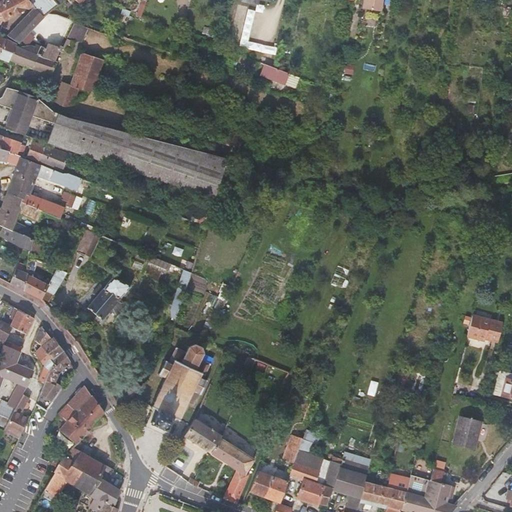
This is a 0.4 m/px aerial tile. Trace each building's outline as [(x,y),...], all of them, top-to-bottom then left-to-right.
[(0,20),(3,21),(32,5),(29,1),(27,0),(3,0),(0,2),(0,20)] [(35,6),(47,12),(58,4),(54,0),(27,0),(29,1),(32,5),(35,6)] [(361,0),(360,7),(378,10),(379,0),(361,0)] [(47,12),(35,6),(7,36),(18,43),(42,18),(41,17),(48,12),(47,12)] [(67,39),(73,42),(82,43),(85,28),(77,26),(73,24),(71,28),(67,39)] [(0,58),(7,62),(8,60),(15,44),(0,36),(0,58)] [(68,50),(69,49),(73,42),(67,39),(63,47),(59,46),(58,47),(47,43),(45,48),(41,56),(31,52),(18,45),(15,44),(8,60),(50,75),(56,61),(54,60),(58,51),(62,53),(64,49),(68,50)] [(34,45),(31,52),(41,56),(45,48),(35,44),(34,45)] [(103,60),(82,53),(70,85),(61,82),(54,102),(71,106),(72,107),(72,105),(77,88),(89,92),(92,89),(93,88),(94,86),(103,60)] [(272,67),(264,64),(263,65),(240,55),(237,61),(261,70),(260,74),(283,83),(286,73),(272,67)] [(0,105),(10,109),(13,110),(6,129),(25,136),(32,116),(56,124),(49,144),(73,152),(126,170),(144,176),(204,197),(213,200),(227,159),(225,158),(166,143),(66,117),(51,112),(38,99),(6,88),(2,96),(0,97),(0,105)] [(10,109),(3,128),(6,129),(13,110),(10,109)] [(19,143),(0,136),(0,149),(9,152),(20,156),(23,146),(19,144),(19,143)] [(64,172),(73,152),(49,144),(33,138),(25,157),(64,172)] [(232,139),(229,152),(237,154),(240,141),(232,139)] [(429,170),(430,169),(431,150),(418,148),(417,167),(421,167),(421,170),(429,170)] [(9,152),(0,149),(0,160),(6,162),(9,152)] [(86,189),(89,182),(79,179),(64,173),(63,174),(24,159),(21,158),(19,158),(20,156),(9,152),(6,162),(16,165),(4,197),(24,205),(42,212),(59,219),(63,208),(30,195),(37,176),(77,190),(79,184),(84,186),(83,188),(86,189)] [(64,173),(64,172),(25,157),(24,159),(63,174),(64,173)] [(259,175),(261,168),(250,165),(249,173),(259,175)] [(141,183),(144,176),(126,170),(124,177),(141,183)] [(71,207),(73,200),(75,196),(63,191),(60,197),(62,198),(60,203),(71,207)] [(76,193),(75,196),(73,200),(80,202),(82,195),(76,193)] [(0,225),(2,227),(14,232),(18,222),(21,214),(24,205),(4,197),(0,209),(0,225)] [(204,197),(200,211),(209,214),(213,200),(204,197)] [(24,205),(21,214),(39,220),(42,212),(24,205)] [(174,222),(176,216),(175,216),(149,206),(147,212),(174,222)] [(180,206),(175,216),(176,216),(195,224),(199,212),(180,206)] [(200,211),(199,212),(195,224),(205,227),(209,214),(200,211)] [(66,215),(63,221),(78,227),(80,221),(66,215)] [(14,232),(30,239),(34,229),(18,222),(14,232)] [(0,230),(0,235),(30,249),(32,239),(30,239),(14,232),(2,227),(0,230)] [(75,249),(85,254),(94,233),(91,232),(84,229),(75,249)] [(91,257),(96,245),(99,235),(97,235),(94,233),(85,254),(91,257)] [(171,275),(175,266),(137,251),(134,258),(144,263),(144,264),(171,275)] [(32,277),(36,259),(29,256),(26,266),(25,274),(21,290),(40,301),(41,300),(43,295),(48,285),(32,277)] [(140,270),(143,264),(134,261),(132,266),(140,270)] [(17,262),(16,264),(14,270),(25,274),(26,266),(17,262)] [(184,263),(181,269),(183,269),(190,272),(193,265),(184,263)] [(338,265),(332,283),(344,287),(350,269),(338,265)] [(59,284),(62,280),(66,273),(65,272),(56,268),(48,285),(43,295),(50,299),(52,297),(59,284)] [(170,316),(176,318),(190,272),(183,269),(170,311),(170,316)] [(25,274),(14,270),(9,283),(20,290),(21,290),(25,274)] [(96,297),(87,308),(100,320),(109,311),(116,317),(126,305),(119,298),(129,287),(112,278),(103,289),(100,286),(93,294),(96,297)] [(46,303),(50,299),(43,295),(41,300),(46,303)] [(0,304),(0,312),(3,314),(4,312),(8,304),(1,301),(0,304)] [(14,308),(11,313),(14,315),(10,325),(12,326),(19,330),(26,334),(33,318),(14,308)] [(80,331),(87,324),(74,313),(68,320),(80,331)] [(485,339),(497,342),(502,323),(472,315),(467,337),(484,341),(485,339)] [(3,345),(8,347),(11,342),(5,339),(12,326),(10,325),(6,322),(3,321),(0,319),(0,320),(0,343),(2,345),(3,345)] [(34,340),(41,345),(51,338),(43,328),(41,327),(40,327),(34,340)] [(68,361),(61,352),(63,351),(53,337),(51,338),(41,345),(56,363),(49,371),(45,380),(45,382),(39,395),(51,402),(62,386),(56,382),(68,361)] [(165,378),(150,408),(156,410),(150,424),(165,432),(172,418),(178,421),(192,392),(199,395),(206,380),(202,378),(213,358),(203,353),(201,347),(194,344),(187,346),(184,352),(175,348),(168,362),(164,360),(157,375),(165,378)] [(0,379),(1,376),(19,384),(26,387),(32,371),(28,369),(30,364),(23,361),(21,366),(15,364),(19,351),(8,347),(3,345),(0,355),(0,379)] [(47,370),(45,376),(44,379),(45,380),(49,371),(56,363),(41,345),(34,354),(44,366),(47,370)] [(245,363),(252,366),(255,360),(247,357),(245,363)] [(511,373),(499,370),(493,394),(511,399),(511,373)] [(125,391),(126,392),(132,397),(141,388),(136,381),(125,391)] [(26,387),(19,384),(9,404),(0,401),(0,413),(10,417),(12,414),(22,393),(26,387)] [(86,400),(91,395),(84,386),(63,409),(58,414),(65,422),(77,410),(86,400)] [(126,392),(115,403),(119,409),(131,398),(132,397),(126,392)] [(7,423),(3,431),(18,439),(30,416),(22,412),(29,397),(22,393),(12,414),(10,417),(7,423)] [(91,394),(91,395),(86,400),(77,410),(65,422),(58,431),(76,445),(104,413),(91,394)] [(461,397),(452,394),(450,403),(459,404),(461,397)] [(401,422),(405,405),(397,403),(392,420),(401,422)] [(10,417),(0,413),(0,420),(7,423),(10,417)] [(370,434),(376,436),(382,415),(376,414),(370,434)] [(459,417),(452,444),(474,450),(480,423),(459,417)] [(220,437),(194,419),(189,426),(184,435),(210,452),(220,438),(220,437)] [(393,427),(391,434),(399,437),(400,429),(393,427)] [(298,451),(304,453),(309,442),(316,444),(320,435),(305,432),(302,439),(298,451)] [(220,438),(233,446),(236,439),(227,433),(224,439),(220,437),(220,438)] [(282,460),(293,464),(294,462),(298,451),(302,439),(292,435),(282,460)] [(236,470),(223,499),(236,504),(247,476),(244,474),(253,460),(233,446),(220,438),(210,452),(210,453),(236,470)] [(66,481),(83,490),(91,495),(98,483),(98,482),(104,468),(73,448),(71,451),(63,458),(57,464),(52,472),(53,472),(40,496),(53,503),(66,481)] [(304,453),(298,451),(294,462),(317,470),(321,459),(304,453)] [(368,467),(330,456),(325,473),(363,483),(364,481),(368,467)] [(256,495),(264,498),(272,477),(275,468),(260,462),(247,495),(255,498),(256,495)] [(317,503),(324,505),(329,489),(321,486),(314,484),(318,471),(317,470),(294,462),(293,464),(288,476),(301,481),(296,499),(317,506),(317,503)] [(91,495),(106,503),(111,506),(119,492),(105,483),(112,472),(104,468),(98,482),(98,483),(91,495)] [(446,473),(433,469),(430,481),(440,484),(439,489),(434,507),(432,511),(449,511),(455,505),(454,505),(449,504),(453,487),(443,484),(446,473)] [(325,473),(318,471),(314,484),(321,486),(325,473)] [(409,477),(389,472),(389,475),(408,481),(409,477)] [(183,473),(180,477),(190,484),(191,485),(194,479),(183,473)] [(348,494),(359,498),(363,483),(325,473),(321,486),(329,489),(348,494)] [(408,481),(389,475),(386,486),(392,488),(388,507),(386,506),(385,509),(384,511),(400,511),(400,510),(405,491),(408,481)] [(264,498),(277,503),(278,503),(286,483),(286,482),(272,477),(264,498)] [(199,483),(194,479),(191,485),(196,488),(199,483)] [(359,499),(386,506),(388,507),(392,488),(386,486),(364,481),(363,483),(359,498),(359,499)] [(439,489),(428,485),(426,485),(424,493),(414,491),(414,494),(405,491),(400,510),(405,511),(432,511),(434,507),(439,489)] [(348,494),(343,511),(355,511),(356,509),(359,499),(359,498),(348,494)] [(363,504),(385,509),(386,506),(359,499),(356,509),(361,511),(363,504)] [(106,503),(102,510),(100,511),(115,511),(116,510),(116,509),(111,506),(106,503)] [(290,511),(292,508),(278,503),(277,503),(273,511),(290,511)]
